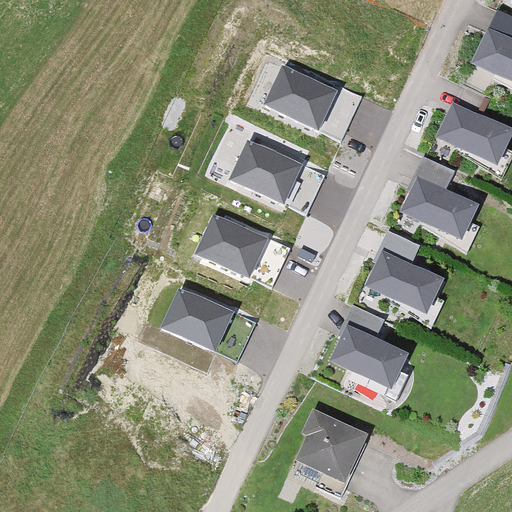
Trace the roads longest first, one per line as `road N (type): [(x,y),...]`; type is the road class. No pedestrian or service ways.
road 1 (residential): [(223,511),(466,0)]
road 2 (residential): [(511,441),(407,511)]
